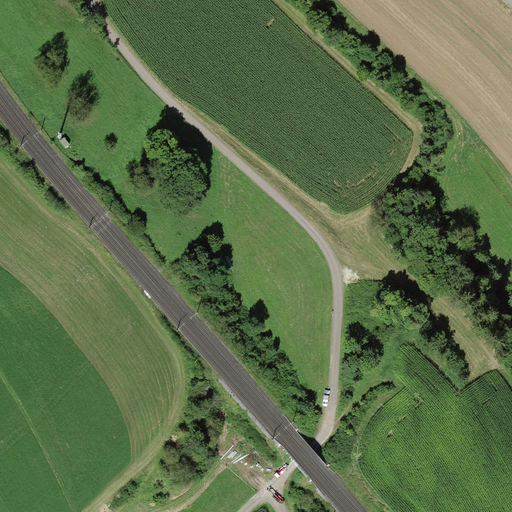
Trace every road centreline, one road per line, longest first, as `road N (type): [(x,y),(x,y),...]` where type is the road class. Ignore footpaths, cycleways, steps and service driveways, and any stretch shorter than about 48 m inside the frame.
road 1 (track): [(87,0),(165,97),(305,224),(335,269),(326,430),(267,490),(282,511)]
road 2 (track): [(89,511),(174,426),(181,396),(157,321)]
